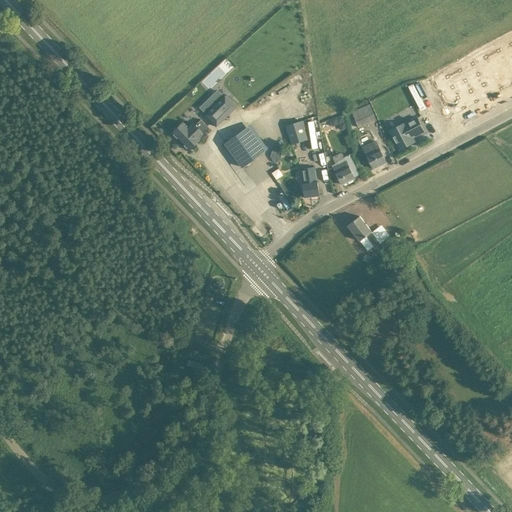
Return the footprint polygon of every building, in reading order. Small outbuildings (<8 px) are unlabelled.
[(448,114),(511,86),(511,81),(504,63),(511,59),(511,44),(447,73),(445,68),(430,74),(448,114)] [(236,107),(224,95),(204,115),(216,126),(236,107)] [(360,127),(376,120),(369,105),(353,112),(360,127)] [(343,115),(337,117),(339,123),(342,130),(348,127),(343,115)] [(400,149),(415,142),(411,136),(415,134),(416,135),(424,131),(417,117),(405,124),(405,123),(390,130),(400,149)] [(202,132),(207,126),(200,119),(195,125),(192,122),(187,127),(182,122),(171,132),(188,150),(199,139),(198,138),(203,133),(202,132)] [(308,139),(302,120),(286,125),(292,144),(308,139)] [(242,167),(260,154),(263,152),(245,127),(224,143),(242,167)] [(363,143),(374,140),(373,133),(361,136),(363,143)] [(374,169),(386,162),(375,140),(363,146),(374,169)] [(271,155),(276,161),(282,156),(277,150),(271,155)] [(360,174),(350,155),(344,158),(337,161),(337,163),(332,165),(341,184),(360,174)] [(315,166),(301,168),(306,198),(320,196),(315,166)] [(360,216),(348,225),(360,240),(366,236),(374,246),(380,242),(360,216)] [(417,243),(413,238),(405,244),(408,249),(417,243)] [(203,364),(188,359),(186,365),(201,370),(203,364)]
